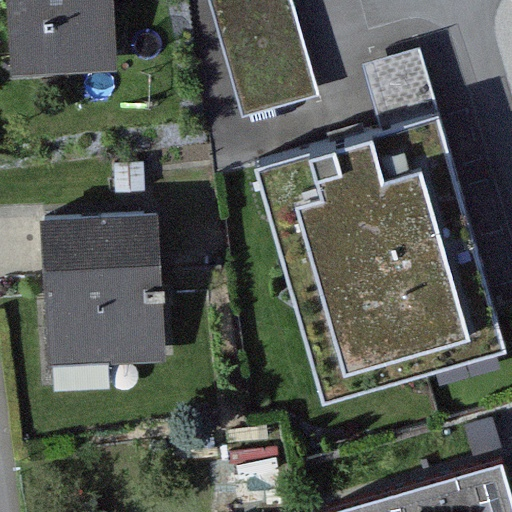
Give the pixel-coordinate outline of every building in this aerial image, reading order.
[(124,0),(21,0),(22,67),(125,66),(124,0)] [(210,0),(244,116),(320,94),(292,0),(210,0)] [(372,30),(387,97),(443,85),(429,18),(372,30)] [(258,174),(325,404),(504,352),(436,122),(258,174)] [(167,210),(59,214),(64,354),(172,350),(167,210)] [(511,511),(511,463),(509,455),(344,508),(345,511),(511,511)]
